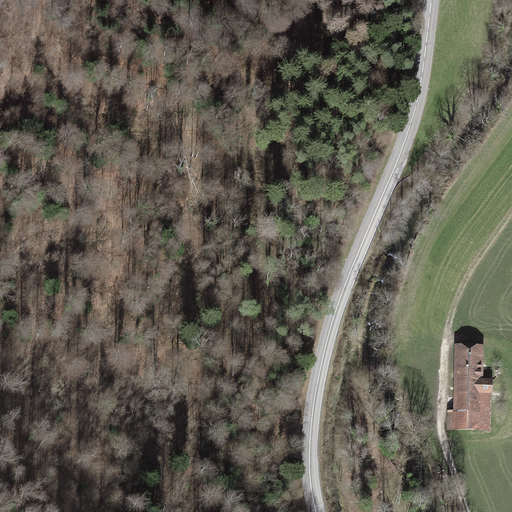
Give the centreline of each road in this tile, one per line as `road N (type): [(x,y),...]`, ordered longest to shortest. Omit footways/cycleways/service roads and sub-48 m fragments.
road 1 (secondary): [(431,0),(408,131),(322,358),(309,458),(316,511)]
road 2 (track): [(465,511),(440,430),(444,342),(453,305),(511,211)]
